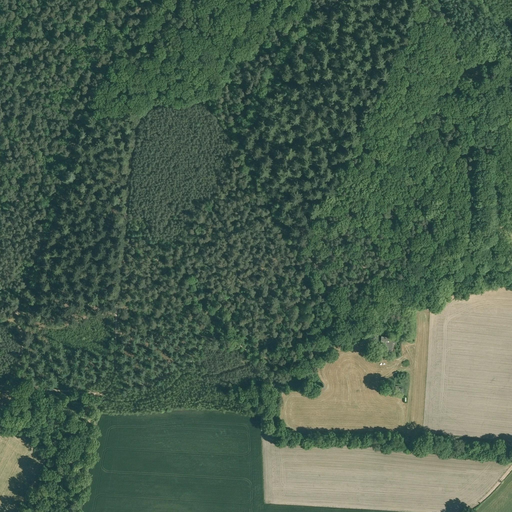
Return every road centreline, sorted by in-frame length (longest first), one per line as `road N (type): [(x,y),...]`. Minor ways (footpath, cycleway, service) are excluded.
road 1 (track): [(106,392),(116,360),(138,109),(234,0)]
road 2 (track): [(21,386),(16,309),(51,201),(106,76),(110,55),(86,33),(102,0)]
road 3 (track): [(322,293),(300,255),(331,169),(310,90),(323,17),(338,0)]
road 4 (track): [(322,293),(339,322),(281,354),(219,373),(187,369),(149,395),(102,396)]
road 5 (track): [(329,157),(350,137),(388,152),(447,44),(511,40)]
road 6 (track): [(337,0),(238,50),(206,100),(138,109)]
road 7 (track): [(511,93),(488,96),(486,106),(489,276)]
road 8 (track): [(511,280),(481,277),(443,300),(367,308),(339,322)]
road 9 (track): [(206,100),(273,197),(300,255)]
road 10 (track): [(42,511),(96,395)]
